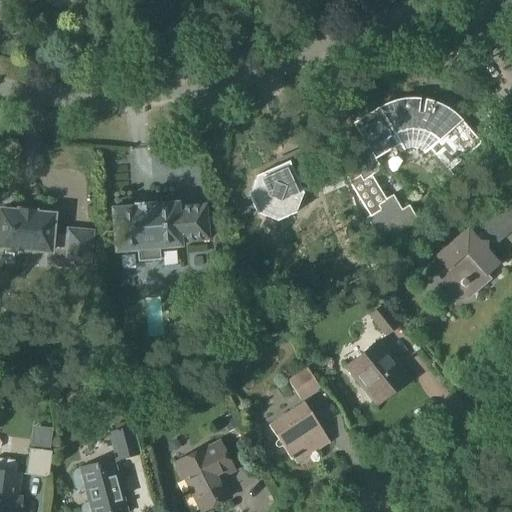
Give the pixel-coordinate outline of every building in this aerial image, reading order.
[(146,0),(153,24),(176,17),(170,0),(146,0)] [(430,109),(423,107),(418,107),(411,106),(411,99),(399,100),(388,103),(377,109),(352,124),(374,160),(400,145),(403,151),(410,151),(417,152),(424,155),(429,150),(449,172),(480,144),(462,122),(453,114),(443,108),(432,103),(430,109)] [(386,200),(362,160),(342,171),(369,216),(365,219),(378,240),(389,234),(393,242),(420,226),(410,210),(403,214),(392,196),(386,200)] [(325,193),(344,185),(335,162),(316,170),(325,193)] [(294,176),(275,169),(275,168),(256,176),(249,196),(257,214),(276,222),(295,213),(302,194),(315,188),(310,176),(297,182),(294,176)] [(498,241),(511,228),(511,217),(499,202),(479,220),(483,224),(471,235),(467,230),(435,258),(446,270),(438,277),(453,294),(463,285),(472,295),(489,280),(485,276),(498,265),(486,251),(486,243),(494,237),(498,241)] [(138,262),(159,260),(158,249),(181,247),(180,243),(208,240),(205,205),(177,208),(177,203),(154,205),(154,203),(134,205),(134,207),(111,209),(115,253),(137,251),(138,262)] [(0,211),(0,247),(51,251),(66,252),(66,254),(65,266),(89,268),(91,232),(67,230),(67,236),(52,235),(52,229),(53,215),(34,214),(34,211),(18,210),(18,213),(0,211)] [(248,301),(235,302),(236,320),(250,319),(248,301)] [(385,336),(397,327),(381,307),(369,317),(385,336)] [(376,405),(408,380),(377,342),(346,367),(376,405)] [(290,383),(300,399),(316,389),(305,373),(290,383)] [(308,460),(310,456),(329,443),(303,403),(268,426),(291,461),(293,460),(296,465),(297,464),(301,465),(305,463),(308,460)] [(221,419),(228,433),(237,429),(231,415),(221,419)] [(110,432),(116,461),(140,455),(134,426),(110,432)] [(230,465),(219,443),(194,456),(193,455),(174,464),(181,478),(184,477),(202,511),(229,498),(216,472),(230,465)] [(48,478),(51,453),(29,450),(26,475),(48,478)] [(15,474),(17,462),(0,460),(0,511),(15,511),(20,475),(15,474)] [(85,505),(82,510),(82,511),(126,511),(113,460),(80,469),(80,470),(72,472),(77,489),(81,491),(86,490),(89,504),(85,505)]
